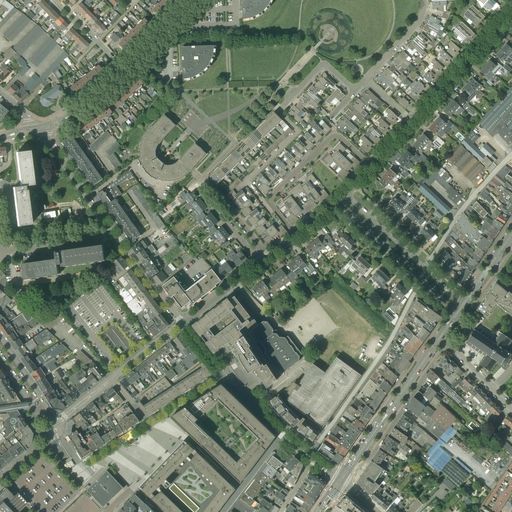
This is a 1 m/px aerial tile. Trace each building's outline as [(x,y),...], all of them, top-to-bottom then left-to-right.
[(37,5),(40,7),(35,12),(37,14),(42,9),(47,4),(42,0),(37,5)] [(91,0),(88,0),(88,1),(83,5),(81,3),(76,8),(80,12),(90,3),(92,1),(91,0)] [(154,0),(152,0),(150,2),(154,6),(155,5),(156,6),(155,7),(155,8),(153,10),(159,17),(162,14),(165,11),(167,8),(161,2),(159,4),(158,3),(157,4),(157,3),(154,0)] [(240,11),(239,12),(243,11),(243,12),(243,13),(243,22),(244,22),(254,20),(264,15),(270,7),(271,7),(273,0),(242,0),(242,6),(242,7),(241,7),(240,7),(241,7),(241,11),(240,11)] [(482,8),(483,7),(487,11),(487,10),(489,12),(491,9),(493,11),(498,5),(494,2),(492,0),(476,0),(477,0),(482,8)] [(447,6),(447,1),(432,1),(432,6),(432,10),(436,10),(436,11),(443,12),(443,6),(447,6)] [(92,5),(90,3),(80,12),(85,16),(90,12),(88,10),(92,5)] [(51,9),(47,4),(42,9),(46,13),(51,9)] [(481,20),(484,17),(472,6),(466,12),(467,13),(464,16),(468,20),(469,19),(475,24),(476,23),(476,24),(480,20),(481,20)] [(55,13),(51,9),(46,13),(46,14),(48,15),(45,18),(43,20),(46,23),(48,21),(55,13)] [(85,16),(89,21),(94,16),(97,13),(98,12),(97,10),(95,11),(92,14),(90,12),(85,16)] [(55,13),(48,21),(52,25),(55,22),(60,17),(55,13)] [(118,14),(110,23),(112,26),(121,17),(118,14)] [(142,33),(148,28),(151,25),(144,19),(142,21),(141,20),(140,21),(139,19),(137,16),(135,18),(131,14),(127,17),(129,19),(129,18),(132,21),(134,20),(137,23),(138,23),(137,24),(138,25),(136,27),(142,33)] [(94,16),(89,21),(93,25),(98,21),(94,16)] [(429,19),(426,23),(442,32),(443,28),(441,27),(441,26),(439,25),(441,21),(438,20),(431,16),(429,19)] [(55,22),(52,25),(56,29),(64,21),(60,17),(55,22)] [(98,21),(93,25),(97,30),(107,20),(105,18),(103,20),(101,18),(98,21)] [(109,23),(107,20),(97,30),(102,34),(107,29),(105,28),(108,25),(109,23)] [(54,31),(57,33),(61,29),(63,31),(68,26),(64,21),(56,29),(54,31)] [(425,27),(423,31),(430,34),(433,36),(434,33),(437,34),(436,35),(440,38),(442,36),(444,33),(442,32),(426,23),(424,27),(425,27)] [(474,34),(462,23),(456,29),(457,30),(454,33),(458,37),(459,36),(465,41),(466,40),(466,41),(470,37),(471,38),(474,34)] [(131,28),(128,25),(125,28),(128,31),(129,31),(130,31),(129,32),(130,33),(127,36),(133,42),(139,36),(142,33),(136,27),(133,30),(133,29),(131,30),(131,29),(131,28)] [(66,34),(64,37),(67,40),(68,41),(68,40),(71,37),(75,32),(71,28),(66,33),(66,34)] [(75,32),(71,37),(75,41),(80,36),(75,32)] [(120,33),(117,36),(120,38),(121,39),(122,39),(123,40),(119,44),(125,50),(133,42),(127,36),(124,39),(123,38),(123,36),(120,33)] [(412,40),(423,50),(426,47),(422,43),(424,40),(418,34),(416,37),(415,37),(412,40)] [(84,41),(80,36),(75,41),(77,43),(74,46),(74,47),(68,53),(71,55),(75,50),(84,41)] [(425,52),(423,50),(412,40),(409,44),(407,47),(412,52),(415,49),(422,56),(425,52)] [(84,41),(75,50),(78,52),(79,50),(82,47),(84,50),(89,45),(84,41)] [(450,47),(446,51),(454,59),(458,55),(457,54),(460,50),(451,41),(448,45),(450,47)] [(511,59),(511,58),(511,49),(506,45),(501,50),(511,59)] [(217,46),(182,47),(182,59),(183,63),(183,82),(184,82),(194,80),(204,75),(211,66),(215,57),(216,57),(217,46)] [(10,48),(3,55),(8,60),(12,56),(16,53),(17,51),(14,47),(11,49),(10,48)] [(442,56),(438,61),(446,68),(450,64),(448,63),(452,59),(443,50),(439,54),(442,56)] [(511,60),(511,59),(501,50),(496,56),(504,64),(506,62),(509,65),(511,61),(511,60)] [(415,69),(410,64),(411,64),(408,62),(411,59),(403,51),(400,54),(397,57),(408,67),(409,68),(412,71),(415,69)] [(394,61),(391,64),(393,65),(397,69),(399,71),(402,68),(404,70),(406,69),(408,67),(397,57),(394,61)] [(91,69),(90,69),(90,70),(91,71),(88,73),(94,80),(103,72),(98,65),(95,67),(95,66),(94,67),(92,65),(96,62),(94,59),(87,65),(90,69),(91,69)] [(443,68),(434,60),(431,63),(433,65),(432,67),(433,68),(431,70),(438,77),(441,73),(440,72),(443,68)] [(498,63),(495,66),(490,61),(485,66),(494,75),(498,71),(500,74),(501,72),(504,75),(507,72),(502,67),(500,66),(498,63)] [(0,83),(10,73),(12,71),(8,68),(4,64),(0,67),(0,69),(3,72),(0,74),(0,83)] [(511,70),(505,64),(502,67),(507,72),(508,73),(511,70)] [(489,80),(494,75),(485,66),(480,71),(487,77),(488,78),(489,79),(486,82),(491,87),(493,84),(491,82),(489,80)] [(384,71),(381,74),(392,84),(395,81),(393,79),(396,76),(393,73),(387,68),(385,71),(384,71)] [(438,77),(431,70),(429,69),(426,74),(423,71),(420,75),(429,83),(433,80),(434,81),(438,77)] [(84,87),(90,82),(94,80),(88,73),(84,76),(83,75),(83,73),(81,70),(77,72),(80,76),(82,76),(83,77),(79,80),(84,87)] [(317,85),(321,89),(327,83),(333,89),(337,85),(325,74),(321,77),(317,81),(319,82),(317,85)] [(378,77),(376,80),(382,86),(384,88),(387,85),(389,87),(390,86),(392,89),(394,86),(392,84),(381,74),(378,77)] [(75,95),(81,90),(84,87),(79,80),(75,83),(74,82),(74,81),(71,77),(68,80),(71,84),(72,84),(73,85),(69,88),(75,95)] [(135,92),(137,89),(138,90),(140,89),(139,87),(144,83),(138,77),(129,86),(135,92)] [(31,93),(40,84),(45,89),(49,85),(44,81),(43,82),(42,82),(38,78),(35,82),(33,84),(31,86),(29,88),(27,90),(20,97),(17,94),(13,98),(20,104),(29,96),(32,94),(31,93)] [(40,97),(39,101),(43,106),(42,108),(46,109),(47,107),(52,104),(53,100),(63,93),(63,92),(59,85),(56,85),(58,82),(55,78),(53,78),(49,81),(48,84),(52,89),(40,97)] [(415,80),(412,84),(421,92),(424,89),(426,90),(429,86),(422,79),(420,82),(419,81),(417,83),(415,80)] [(470,81),(468,83),(482,96),(484,94),(480,91),(483,87),(480,85),(480,84),(477,81),(476,82),(473,79),(471,82),(470,81)] [(466,86),(464,89),(467,92),(467,93),(470,96),(468,98),(471,100),(476,95),(480,99),(482,96),(468,83),(466,86)] [(11,96),(18,89),(13,84),(6,91),(11,96)] [(421,92),(412,84),(409,87),(411,89),(410,91),(411,92),(408,95),(415,101),(419,97),(418,96),(421,92)] [(321,89),(317,85),(314,88),(312,86),(309,90),(306,94),(318,105),(322,101),(315,95),(321,89)] [(127,100),(131,96),(132,97),(132,96),(134,95),(133,94),(135,92),(129,86),(126,88),(121,94),(127,100)] [(511,86),(491,110),(511,132),(511,86)] [(20,89),(19,90),(18,89),(11,96),(13,97),(13,98),(17,94),(20,97),(27,90),(24,87),(23,88),(22,87),(20,89)] [(327,100),(325,101),(329,105),(332,102),(335,105),(339,101),(339,102),(344,96),(341,93),(341,92),(337,88),(329,97),(328,99),(327,100)] [(140,89),(140,91),(141,92),(143,94),(140,97),(144,101),(149,97),(144,93),(140,89)] [(360,97),(362,98),(367,102),(370,99),(375,103),(378,99),(368,90),(365,93),(364,92),(360,97)] [(118,108),(122,105),(123,104),(127,100),(121,94),(115,100),(112,102),(118,108)] [(298,105),(303,109),(309,103),(315,108),(318,105),(306,94),(303,97),(303,96),(299,101),(301,102),(298,105)] [(414,103),(407,96),(404,99),(403,98),(402,99),(399,97),(396,101),(406,109),(409,105),(410,107),(414,103)] [(352,107),(364,118),(368,114),(361,108),(367,102),(362,98),(360,100),(358,99),(355,103),(352,107)] [(376,106),(379,108),(383,103),(381,101),(378,99),(375,103),(374,104),(376,106)] [(453,101),(448,106),(454,111),(459,115),(462,112),(463,110),(453,101)] [(0,104),(0,122),(2,120),(3,121),(5,118),(4,118),(9,112),(0,104)] [(297,115),(303,109),(298,105),(296,107),(294,106),(290,110),(291,110),(288,114),(298,123),(302,119),(297,115)] [(103,120),(108,116),(108,117),(111,116),(110,115),(113,113),(108,106),(98,113),(103,120)] [(448,106),(444,111),(449,116),(454,120),(456,118),(454,116),(453,117),(451,115),(454,111),(448,106)] [(345,117),(349,121),(355,116),(361,121),(364,118),(352,107),(349,110),(349,109),(345,113),(346,115),(345,117)] [(389,109),(386,112),(388,114),(386,116),(388,117),(385,120),(392,126),(396,122),(394,121),(398,117),(389,109)] [(511,132),(491,110),(479,123),(492,138),(497,133),(504,141),(509,146),(511,143),(511,132)] [(282,121),(274,112),(270,117),(278,125),(282,121)] [(98,113),(88,120),(93,127),(96,125),(103,120),(98,113)] [(172,122),(171,121),(169,119),(168,119),(168,118),(167,118),(164,115),(152,129),(152,128),(151,129),(148,133),(147,133),(147,134),(144,138),(144,139),(141,144),(141,147),(140,148),(140,151),(140,155),(141,158),(141,160),(141,163),(142,164),(143,167),(142,167),(144,169),(146,173),(148,171),(152,175),(150,177),(156,181),(157,179),(163,181),(168,182),(173,181),(174,181),(180,179),(185,177),(189,172),(190,173),(190,172),(191,172),(194,169),(194,168),(194,167),(195,166),(206,154),(203,151),(203,150),(201,152),(198,148),(199,147),(198,146),(198,147),(195,144),(183,157),(182,157),(178,161),(178,162),(175,164),(167,166),(164,165),(163,165),(164,165),(164,164),(163,163),(163,164),(158,160),(158,159),(158,158),(157,159),(156,155),(155,151),(157,147),(159,144),(159,145),(160,144),(163,140),(164,139),(163,139),(176,126),(172,123),(173,123),(172,122)] [(358,129),(355,127),(349,121),(345,117),(343,116),(340,119),(336,123),(338,125),(336,127),(340,131),(345,125),(352,131),(354,133),(358,129)] [(270,117),(265,121),(274,129),(278,125),(270,117)] [(389,126),(380,118),(377,121),(379,124),(378,125),(379,126),(377,129),(384,136),(387,132),(386,130),(389,126)] [(439,118),(434,123),(444,133),(448,129),(449,127),(445,124),(439,118)] [(83,134),(86,132),(90,129),(93,127),(88,120),(78,127),(83,134)] [(265,121),(261,125),(269,134),(274,129),(265,121)] [(310,125),(312,127),(316,131),(319,134),(322,131),(323,133),(324,135),(331,129),(324,123),(320,127),(316,123),(314,121),(310,125)] [(434,123),(429,129),(437,137),(439,135),(439,136),(441,138),(445,134),(444,133),(434,123)] [(261,125),(261,126),(259,127),(257,129),(265,138),(269,134),(261,125)] [(381,136),(372,127),(369,130),(371,133),(370,134),(371,135),(368,138),(376,145),(379,141),(378,139),(381,136)] [(257,129),(254,132),(253,134),(261,142),(265,138),(257,129)] [(322,137),(319,134),(316,131),(312,135),(308,131),(304,135),(308,139),(311,142),(313,140),(315,141),(314,141),(316,143),(322,137)] [(479,138),(472,131),(466,137),(473,144),(479,138)] [(83,137),(86,141),(92,136),(89,132),(88,133),(88,134),(86,136),(85,135),(85,136),(83,137)] [(253,134),(252,134),(248,138),(256,146),(261,142),(253,134)] [(423,135),(418,140),(429,150),(433,146),(431,143),(432,142),(423,135)] [(72,157),(82,150),(72,136),(62,143),(66,149),(65,149),(67,152),(68,151),(72,157)] [(373,145),(363,136),(360,139),(363,142),(361,143),(362,144),(360,147),(367,154),(370,150),(369,148),(373,145)] [(438,137),(435,140),(442,146),(444,143),(438,137)] [(248,138),(245,141),(244,142),(252,150),(256,146),(248,138)] [(314,145),(311,142),(308,139),(304,143),(300,139),(296,143),(302,150),(305,148),(306,149),(308,151),(314,145)] [(418,140),(413,146),(421,154),(424,151),(422,149),(425,146),(427,148),(429,150),(418,140)] [(435,140),(432,143),(439,149),(442,146),(435,140)] [(244,142),(240,146),(248,155),(252,150),(244,142)] [(294,158),(294,159),(297,162),(303,156),(302,154),(301,154),(300,153),(302,150),(296,143),(291,148),(295,152),(291,155),(294,158)] [(337,152),(335,155),(342,162),(346,157),(342,153),(346,149),(340,143),(334,149),(336,151),(337,152)] [(487,168),(492,163),(471,143),(466,148),(487,168)] [(480,150),(493,163),(496,161),(491,156),(494,153),(485,144),(480,150)] [(447,159),(452,164),(466,150),(460,145),(447,159)] [(248,155),(240,146),(235,151),(244,159),(248,155)] [(92,165),(82,150),(72,157),(77,163),(76,164),(77,166),(78,166),(83,172),(92,165)] [(18,227),(31,225),(27,190),(25,191),(25,187),(34,186),(30,151),(16,153),(20,187),(13,188),(18,227)] [(235,151),(231,155),(239,163),(244,159),(235,151)] [(294,158),(291,155),(288,151),(287,152),(286,153),(283,156),(287,160),(283,164),(286,167),(289,170),(295,164),(293,162),(292,161),(294,159),(294,158)] [(407,151),(402,156),(412,165),(413,165),(416,162),(416,163),(418,162),(419,163),(422,160),(419,157),(414,153),(411,155),(407,151)] [(459,170),(472,156),(466,151),(453,165),(459,170)] [(342,162),(335,155),(332,158),(331,156),(329,154),(323,160),(330,166),(334,162),(337,166),(342,162)] [(231,155),(230,156),(227,159),(235,167),(239,163),(231,155)] [(412,165),(402,156),(397,162),(404,167),(407,171),(410,169),(412,166),(412,165)] [(459,171),(465,176),(478,162),(472,156),(459,171)] [(350,161),(346,157),(342,162),(349,168),(351,166),(352,167),(354,169),(360,163),(354,157),(350,161)] [(227,159),(226,159),(222,163),(231,172),(235,167),(227,159)] [(278,175),(281,178),(287,172),(285,170),(285,171),(283,169),(286,167),(283,164),(279,160),(277,162),(275,164),(279,168),(275,172),(278,175)] [(342,162),(337,166),(341,170),(337,174),(344,180),(350,174),(348,172),(347,172),(346,171),(349,168),(342,162)] [(471,182),(484,168),(479,162),(466,177),(471,182)] [(222,163),(222,164),(218,168),(226,176),(231,172),(222,163)] [(86,178),(88,181),(89,180),(93,186),(103,179),(92,165),(83,172),(87,178),(86,178)] [(505,166),(501,170),(507,175),(511,170),(505,166)] [(218,168),(215,170),(214,172),(222,180),(226,176),(218,168)] [(278,175),(275,172),(271,168),(269,170),(267,172),(271,176),(267,180),(270,183),(269,183),(273,186),(279,180),(277,178),(277,179),(275,177),(278,175)] [(401,184),(397,181),(398,180),(395,177),(397,175),(396,175),(397,174),(394,171),(393,172),(390,169),(388,172),(387,171),(385,174),(392,180),(395,183),(399,186),(401,184)] [(501,170),(497,175),(503,180),(505,178),(511,182),(511,178),(507,175),(501,170)] [(124,181),(128,178),(132,176),(133,175),(130,171),(122,177),(124,181)] [(214,172),(209,176),(216,186),(222,180),(214,172)] [(435,172),(431,176),(435,180),(437,182),(442,178),(435,172)] [(305,185),(311,192),(316,188),(312,184),(317,181),(311,174),(305,179),(306,181),(307,181),(308,182),(305,185)] [(392,180),(385,174),(382,176),(383,177),(378,182),(385,188),(387,185),(388,185),(390,183),(392,185),(393,185),(397,189),(399,186),(395,183),(392,180)] [(511,187),(503,180),(497,175),(494,178),(503,186),(507,189),(507,190),(511,194),(511,187)] [(267,186),(269,183),(270,183),(267,180),(263,176),(260,179),(258,180),(262,184),(258,188),(264,194),(270,188),(269,187),(268,187),(267,186)] [(493,179),(489,183),(489,184),(496,191),(500,195),(505,200),(511,204),(511,197),(503,191),(504,189),(500,186),(501,186),(493,179)] [(122,194),(117,187),(114,183),(97,194),(105,206),(115,199),(122,194)] [(306,196),(311,192),(305,185),(302,187),(301,185),(300,183),(293,188),(298,195),(303,192),(306,196)] [(420,188),(418,190),(445,216),(451,210),(428,189),(425,186),(423,184),(422,185),(420,188)] [(451,186),(446,191),(451,195),(449,197),(452,199),(451,200),(456,204),(462,198),(451,186)] [(290,197),(287,199),(293,207),(297,203),(294,199),(298,195),(293,188),(286,194),(288,196),(288,195),(290,197)] [(311,192),(317,200),(320,197),(321,199),(320,199),(322,201),(329,196),(323,189),(319,193),(316,188),(311,192)] [(511,197),(511,194),(507,190),(504,189),(503,191),(511,197)] [(234,196),(237,194),(233,190),(232,191),(225,196),(228,201),(234,196)] [(242,205),(245,203),(241,198),(246,195),(242,190),(237,194),(234,196),(237,199),(235,200),(233,202),(238,208),(242,206),(242,205)] [(193,200),(198,197),(194,192),(189,195),(187,193),(182,197),(184,199),(185,199),(189,203),(193,200)] [(317,200),(311,192),(306,196),(309,200),(305,204),(310,210),(317,205),(315,203),(314,202),(317,200)] [(481,194),(479,196),(485,201),(486,200),(489,197),(483,192),(481,194)] [(404,193),(397,199),(395,197),(389,203),(394,208),(406,194),(404,193)] [(409,200),(406,198),(408,196),(406,194),(394,208),(399,212),(402,209),(405,211),(406,209),(409,206),(406,203),(409,200)] [(511,204),(505,200),(500,195),(498,197),(498,196),(496,198),(498,200),(499,200),(505,204),(504,205),(507,206),(506,206),(510,209),(510,210),(511,211),(511,204)] [(409,200),(406,203),(409,206),(416,199),(413,196),(409,200)] [(288,210),(293,207),(287,199),(284,201),(283,200),(283,199),(281,197),(275,203),(280,210),(285,206),(288,210)] [(112,215),(116,221),(126,214),(115,199),(105,206),(110,212),(109,213),(111,215),(112,215)] [(200,199),(195,203),(193,200),(189,203),(188,204),(190,207),(191,206),(195,210),(203,204),(200,199)] [(249,199),(245,203),(242,205),(242,206),(244,208),(242,209),(240,211),(245,217),(249,215),(249,214),(252,212),(249,208),(253,204),(249,199)] [(406,215),(411,220),(424,207),(422,205),(415,212),(412,209),(419,202),(416,199),(409,206),(406,209),(409,212),(406,215)] [(494,219),(492,221),(488,219),(485,216),(487,214),(476,202),(471,207),(475,210),(486,221),(492,227),(499,231),(503,225),(494,219),(493,218),(494,219)] [(293,207),(299,214),(301,212),(303,213),(302,214),(304,216),(310,210),(305,204),(301,207),(297,203),(293,207)] [(204,214),(202,212),(207,208),(203,204),(195,210),(198,215),(197,216),(199,218),(204,214)] [(503,206),(500,210),(509,216),(511,212),(511,211),(510,210),(510,209),(506,206),(507,206),(504,205),(503,206)] [(293,207),(288,210),(291,214),(287,218),(292,225),(299,220),(297,218),(296,216),(299,214),(293,207)] [(424,207),(411,220),(416,224),(417,223),(420,226),(425,221),(422,218),(425,215),(422,212),(426,209),(424,207)] [(249,214),(249,215),(251,217),(250,219),(249,218),(247,220),(253,226),(256,224),(256,223),(259,221),(256,217),(260,213),(258,210),(256,208),(252,212),(249,214)] [(495,214),(493,218),(494,219),(503,225),(504,224),(505,224),(506,223),(505,222),(506,220),(506,219),(500,215),(501,214),(500,214),(501,212),(496,209),(493,213),(495,214)] [(215,218),(211,213),(206,217),(204,214),(199,218),(201,221),(202,220),(206,225),(215,218)] [(477,248),(485,253),(491,243),(480,235),(477,233),(479,231),(469,219),(464,214),(463,213),(456,223),(455,225),(468,239),(471,242),(477,248)] [(122,229),(126,235),(136,228),(126,214),(116,221),(120,227),(119,227),(121,230),(122,229)] [(264,217),(259,221),(256,223),(256,224),(258,226),(257,228),(256,227),(254,229),(260,236),(264,232),(265,231),(266,230),(263,226),(267,222),(264,217)] [(215,218),(206,225),(210,229),(209,230),(211,232),(216,228),(214,226),(218,222),(215,218)] [(486,221),(481,227),(485,229),(480,235),(491,243),(499,231),(492,227),(486,221)] [(269,228),(275,236),(278,233),(279,235),(280,237),(287,232),(282,225),(277,229),(274,224),(269,228)] [(432,232),(435,230),(439,226),(437,224),(433,228),(432,229),(424,237),(429,241),(435,235),(432,232)] [(452,230),(458,238),(464,243),(468,239),(455,225),(452,230)] [(430,227),(428,228),(426,226),(420,232),(424,237),(432,229),(430,227)] [(218,238),(226,232),(222,227),(218,231),(216,228),(211,232),(213,235),(215,233),(218,238)] [(130,241),(129,242),(131,244),(136,241),(136,240),(141,236),(136,228),(126,235),(130,241)] [(269,228),(266,230),(265,231),(264,232),(268,236),(263,240),(268,246),(275,241),(274,239),(273,239),(272,238),(275,236),(269,228)] [(344,245),(350,238),(345,234),(344,235),(339,230),(333,236),(338,241),(339,240),(344,245)] [(452,230),(449,235),(449,236),(454,242),(458,238),(452,230)] [(227,243),(225,240),(230,237),(226,232),(218,238),(222,243),(220,244),(222,247),(224,245),(227,243)] [(328,234),(326,236),(330,241),(329,242),(333,245),(334,243),(331,240),(332,239),(328,234)] [(312,243),(317,249),(319,252),(322,249),(327,250),(332,246),(333,245),(329,242),(330,241),(326,236),(323,239),(324,240),(321,242),(318,238),(312,243)] [(466,264),(474,269),(478,263),(471,258),(460,247),(454,242),(449,236),(444,242),(448,246),(453,251),(458,257),(466,264)] [(352,247),(355,243),(350,238),(344,245),(343,246),(339,250),(338,251),(338,252),(340,254),(341,254),(344,251),(349,256),(351,253),(355,250),(352,247)] [(137,255),(144,250),(140,245),(143,242),(142,241),(133,248),(132,248),(137,255)] [(481,258),(485,253),(477,248),(471,242),(469,245),(475,251),(474,253),(481,258)] [(307,247),(307,248),(304,251),(306,253),(310,257),(311,258),(314,260),(318,257),(317,253),(319,252),(317,249),(312,243),(307,247)] [(471,258),(478,263),(481,258),(474,253),(473,253),(464,243),(460,247),(471,258)] [(151,255),(153,254),(156,251),(152,245),(144,250),(137,255),(142,262),(151,255)] [(144,265),(155,257),(167,248),(165,245),(156,251),(153,254),(151,255),(142,262),(144,265)] [(24,279),(59,274),(58,265),(61,265),(62,267),(105,261),(103,247),(55,253),(56,260),(22,265),(24,279)] [(247,259),(241,251),(236,255),(242,263),(247,259)] [(445,251),(440,256),(445,261),(447,259),(449,262),(452,259),(454,261),(458,257),(453,251),(450,254),(449,253),(448,254),(445,251)] [(236,255),(231,258),(230,257),(227,258),(231,263),(234,262),(237,266),(242,263),(236,255)] [(116,268),(125,261),(121,256),(112,263),(112,264),(110,265),(112,268),(114,266),(116,268)] [(293,260),(299,267),(304,263),(299,256),(293,260)] [(356,271),(365,261),(360,256),(355,262),(352,259),(348,263),(356,271)] [(147,269),(158,260),(155,257),(144,265),(147,269)] [(454,261),(458,266),(459,264),(462,266),(462,267),(463,267),(471,273),(474,269),(466,264),(458,257),(454,261)] [(225,260),(226,262),(222,266),(228,274),(232,270),(229,265),(231,263),(227,258),(225,260)] [(147,269),(150,273),(161,264),(158,260),(147,269)] [(298,278),(297,276),(302,272),(299,267),(293,260),(288,265),(293,271),(289,273),(295,280),(298,278)] [(118,275),(129,266),(125,261),(116,268),(118,270),(115,273),(116,274),(117,273),(118,275)] [(366,272),(365,272),(371,266),(365,261),(356,271),(362,276),(366,272)] [(316,270),(309,262),(305,265),(311,273),(316,270)] [(161,264),(150,273),(152,277),(160,271),(163,268),(161,264)] [(173,272),(167,266),(162,271),(153,278),(159,285),(168,278),(167,278),(173,272)] [(228,274),(222,266),(217,270),(216,268),(213,270),(217,275),(220,273),(223,277),(228,274)] [(457,283),(463,287),(472,273),(471,273),(463,267),(460,271),(463,273),(460,278),(454,271),(453,270),(449,273),(457,283)] [(222,282),(219,278),(212,269),(206,274),(206,275),(185,291),(174,277),(162,286),(171,298),(173,297),(180,306),(179,306),(182,310),(186,307),(185,306),(191,302),(193,305),(199,300),(199,299),(201,298),(202,299),(209,293),(208,292),(212,289),(213,290),(217,287),(216,286),(222,282)] [(282,269),(276,274),(285,285),(290,281),(292,283),(295,280),(289,273),(286,276),(282,269)] [(377,271),(378,271),(373,276),(371,279),(376,283),(381,288),(378,291),(382,294),(387,288),(384,285),(390,280),(379,269),(377,271)] [(126,304),(146,290),(132,270),(113,284),(112,284),(126,304)] [(285,286),(285,285),(276,274),(270,278),(275,284),(272,287),(273,288),(277,293),(280,290),(279,289),(284,285),(285,286)] [(484,300),(477,310),(480,312),(486,317),(489,313),(490,311),(496,304),(511,316),(511,289),(509,287),(508,287),(499,280),(494,286),(493,286),(494,287),(490,291),(485,298),(487,299),(485,301),(484,300)] [(263,281),(257,286),(268,300),(271,298),(267,294),(270,291),(268,288),(263,281)] [(397,295),(403,288),(398,283),(392,290),(397,295)] [(266,301),(268,300),(257,286),(252,289),(257,296),(258,296),(259,299),(262,296),(266,301)] [(401,303),(399,301),(408,293),(403,288),(397,295),(394,297),(391,301),(393,303),(392,303),(397,307),(401,303)] [(126,305),(135,316),(154,301),(146,290),(126,304),(127,305),(126,305)] [(0,311),(5,307),(11,301),(6,296),(4,299),(0,302),(0,311)] [(259,325),(254,319),(253,320),(236,298),(235,296),(229,301),(228,299),(223,303),(224,305),(216,311),(215,309),(205,316),(207,318),(199,324),(198,322),(193,326),(200,336),(203,334),(209,341),(206,344),(214,353),(219,350),(218,348),(225,342),(227,344),(229,342),(233,345),(235,347),(237,349),(238,352),(240,357),(241,360),(242,362),(243,364),(246,369),(247,371),(249,373),(252,371),(258,380),(260,379),(261,379),(262,380),(263,381),(264,382),(267,388),(277,380),(274,376),(280,373),(281,373),(281,372),(284,373),(288,370),(287,370),(290,368),(293,366),(293,365),(293,366),(293,365),(295,364),(299,361),(300,357),(299,356),(302,354),(288,336),(285,338),(280,337),(280,338),(277,334),(278,330),(273,330),(267,322),(263,321),(259,325)] [(440,316),(430,308),(417,298),(411,310),(417,315),(420,317),(422,319),(426,322),(433,328),(436,325),(434,324),(440,316)] [(169,325),(160,314),(162,312),(154,301),(135,316),(153,338),(169,325)] [(5,320),(12,316),(9,311),(5,307),(0,311),(0,320),(3,317),(5,320)] [(411,310),(408,315),(412,319),(419,324),(430,333),(433,328),(426,322),(422,319),(420,321),(418,319),(420,317),(417,315),(411,310)] [(0,329),(2,333),(29,315),(25,311),(15,318),(8,323),(0,328),(0,329)] [(53,316),(59,322),(64,317),(59,311),(53,316)] [(386,312),(382,316),(390,323),(394,320),(386,312)] [(0,328),(8,323),(15,318),(13,315),(12,316),(5,320),(3,317),(0,320),(0,328)] [(32,319),(29,315),(2,333),(5,337),(33,319),(32,319)] [(276,315),(273,318),(278,323),(281,320),(276,315)] [(408,315),(403,324),(405,326),(406,327),(409,322),(416,327),(412,332),(416,336),(415,336),(423,342),(430,333),(419,324),(412,319),(408,315)] [(59,322),(53,316),(50,318),(56,324),(59,322)] [(50,318),(48,320),(53,327),(56,324),(50,318)] [(17,339),(18,338),(37,325),(33,319),(5,337),(10,344),(17,339)] [(53,327),(48,320),(45,323),(51,329),(53,327)] [(42,326),(45,329),(48,331),(51,329),(45,323),(42,326)] [(403,324),(401,329),(397,337),(398,337),(400,339),(402,336),(419,348),(420,345),(423,342),(415,336),(416,336),(412,332),(406,327),(405,326),(403,324)] [(497,364),(502,368),(503,367),(504,367),(503,365),(507,364),(508,365),(508,364),(507,363),(510,359),(511,360),(511,359),(510,359),(511,355),(511,354),(511,353),(507,350),(507,349),(507,348),(508,346),(509,347),(509,346),(510,344),(511,344),(511,343),(511,341),(511,340),(500,332),(495,340),(476,327),(475,330),(474,329),(473,330),(474,330),(472,333),(472,332),(471,332),(468,337),(469,337),(467,340),(466,340),(467,341),(465,344),(466,343),(467,344),(466,345),(467,346),(467,345),(471,347),(470,348),(471,348),(474,350),(475,350),(477,352),(478,353),(478,352),(481,354),(481,355),(482,354),(484,355),(484,356),(484,357),(484,358),(483,357),(480,361),(481,362),(480,364),(479,363),(478,364),(479,364),(486,369),(486,371),(487,372),(489,371),(491,373),(491,372),(491,373),(492,372),(491,372),(493,369),(493,370),(494,369),(493,369),(495,367),(495,366),(496,365),(497,364)] [(31,351),(44,342),(53,336),(48,332),(48,331),(45,329),(28,341),(14,350),(20,359),(31,351)] [(189,346),(180,335),(170,342),(179,353),(189,346)] [(394,341),(395,342),(414,355),(419,348),(402,336),(400,339),(398,337),(394,341)] [(10,344),(14,350),(28,341),(26,338),(21,341),(21,342),(20,343),(17,339),(10,344)] [(163,348),(168,354),(172,351),(176,356),(179,353),(170,342),(163,348)] [(409,362),(414,355),(395,342),(391,349),(401,355),(400,356),(409,362)] [(31,361),(24,365),(30,374),(53,358),(55,357),(60,353),(67,349),(62,344),(59,346),(57,343),(34,359),(31,361)] [(179,353),(176,356),(172,359),(169,361),(169,362),(171,364),(173,367),(194,351),(190,345),(189,346),(179,353)] [(168,354),(163,348),(158,352),(163,358),(165,356),(169,361),(172,359),(168,354)] [(391,349),(389,352),(395,357),(400,360),(398,362),(407,368),(411,363),(409,362),(400,356),(401,355),(391,349)] [(33,354),(31,351),(20,359),(24,365),(31,361),(34,359),(33,357),(32,355),(33,354)] [(194,365),(201,360),(194,351),(173,367),(172,368),(179,377),(194,365)] [(76,357),(83,363),(86,365),(86,366),(90,361),(80,352),(76,357)] [(163,366),(161,363),(164,361),(163,358),(158,352),(152,357),(164,371),(166,370),(163,366)] [(444,358),(444,359),(443,360),(443,361),(441,361),(438,364),(438,365),(440,368),(441,368),(444,371),(446,373),(445,374),(449,378),(452,374),(451,372),(452,371),(454,370),(454,369),(458,371),(459,372),(456,374),(459,378),(464,373),(447,356),(446,357),(445,357),(444,358)] [(152,357),(146,361),(152,368),(153,370),(156,367),(162,375),(165,373),(164,371),(152,357)] [(313,364),(313,365),(309,370),(307,373),(299,383),(295,381),(293,382),(294,383),(283,391),(288,398),(286,401),(323,428),(361,375),(337,357),(325,373),(313,364)] [(400,360),(395,357),(389,365),(387,368),(393,373),(395,371),(400,375),(403,371),(405,372),(407,368),(398,362),(400,360)] [(53,358),(30,374),(35,381),(47,374),(57,368),(56,367),(55,365),(55,366),(54,364),(54,363),(56,362),(55,360),(53,358)] [(87,367),(99,381),(104,377),(94,364),(91,361),(91,360),(90,361),(86,366),(87,367)] [(146,361),(141,365),(147,374),(149,375),(150,378),(154,382),(156,379),(153,375),(153,376),(150,372),(149,370),(152,368),(146,361)] [(204,380),(212,374),(203,362),(196,368),(204,380)] [(79,369),(92,387),(97,382),(91,375),(89,377),(88,376),(86,377),(85,376),(86,375),(83,372),(82,370),(81,368),(82,369),(86,365),(83,363),(77,367),(79,369)] [(379,367),(394,382),(398,377),(393,373),(387,368),(382,363),(379,367)] [(142,378),(145,375),(147,374),(141,365),(135,370),(141,377),(142,378)] [(394,382),(379,367),(375,372),(391,386),(394,382)] [(165,373),(169,378),(171,380),(177,376),(178,377),(179,377),(172,368),(165,373)] [(196,368),(188,374),(196,385),(204,380),(196,368)] [(86,391),(92,387),(79,369),(73,374),(86,391)] [(54,384),(57,381),(60,379),(63,377),(59,370),(54,373),(57,377),(53,379),(53,382),(54,384)] [(138,379),(141,377),(135,370),(130,374),(138,384),(141,389),(144,387),(140,382),(138,379)] [(370,379),(386,394),(391,386),(375,372),(370,379)] [(431,373),(430,373),(428,375),(429,376),(427,378),(436,385),(436,384),(447,394),(447,395),(449,397),(450,396),(461,407),(465,402),(455,392),(452,390),(450,387),(433,372),(431,373)] [(35,381),(42,392),(53,385),(54,384),(53,382),(52,383),(47,374),(35,381)] [(81,395),(86,391),(73,374),(68,378),(73,385),(81,395)] [(125,378),(131,385),(133,383),(135,386),(138,384),(130,374),(125,378)] [(188,374),(181,379),(188,390),(196,385),(188,374)] [(466,385),(462,389),(465,392),(467,393),(468,392),(474,386),(472,384),(473,383),(467,376),(462,381),(466,385)] [(165,377),(159,382),(172,401),(180,395),(173,385),(172,386),(165,377)] [(120,382),(128,392),(131,390),(128,387),(131,385),(125,378),(120,382)] [(181,379),(173,385),(180,395),(188,390),(181,379)] [(370,379),(364,387),(382,400),(386,394),(370,379)] [(159,382),(151,388),(163,406),(172,401),(159,382)] [(0,397),(12,389),(8,383),(0,388),(0,397)] [(68,389),(64,384),(61,386),(65,391),(67,393),(73,401),(79,397),(81,395),(73,385),(70,388),(73,390),(71,392),(68,389)] [(55,388),(53,385),(42,392),(45,397),(56,390),(55,388)] [(477,386),(476,387),(474,386),(468,392),(471,395),(466,400),(468,402),(472,398),(481,390),(477,386)] [(223,387),(209,396),(218,404),(220,402),(262,442),(259,445),(266,452),(277,439),(223,387)] [(360,393),(378,406),(382,400),(364,387),(360,393)] [(441,395),(437,392),(437,393),(430,387),(426,392),(433,398),(438,403),(441,400),(439,398),(441,395)] [(107,405),(111,403),(114,400),(117,403),(118,402),(120,405),(124,402),(117,394),(113,388),(101,398),(107,405)] [(151,388),(144,394),(155,411),(163,406),(151,388)] [(0,405),(19,403),(20,401),(15,394),(12,389),(0,397),(0,405)] [(57,390),(56,390),(45,397),(48,402),(59,395),(58,393),(59,393),(57,390)] [(486,395),(481,390),(472,398),(475,401),(474,403),(475,404),(477,402),(478,403),(486,395)] [(73,401),(67,393),(64,394),(61,391),(59,393),(58,393),(59,395),(67,406),(73,401)] [(426,392),(423,395),(418,391),(415,394),(420,398),(427,405),(430,402),(432,403),(430,401),(433,398),(426,392)] [(356,398),(375,412),(378,406),(360,393),(356,398)] [(138,404),(147,416),(155,411),(144,394),(139,398),(142,401),(138,404)] [(446,430),(450,426),(435,412),(427,405),(420,398),(415,394),(410,401),(446,430)] [(52,408),(61,410),(62,410),(67,406),(59,395),(48,402),(52,408)] [(270,401),(279,413),(294,428),(297,430),(313,441),(318,434),(314,431),(317,427),(284,403),(278,395),(270,401)] [(490,399),(486,395),(478,403),(477,402),(475,404),(474,406),(475,408),(477,406),(480,409),(490,399)] [(209,396),(188,410),(199,422),(218,404),(209,396)] [(107,405),(101,398),(94,403),(102,413),(102,414),(103,415),(104,416),(107,413),(105,411),(103,409),(108,406),(107,405)] [(369,420),(375,412),(356,398),(350,406),(369,420)] [(480,409),(485,414),(489,410),(495,404),(490,399),(480,409)] [(439,439),(446,430),(410,401),(405,407),(427,424),(424,427),(439,439)] [(103,415),(102,414),(102,413),(94,403),(93,402),(86,408),(92,414),(96,411),(101,417),(103,415)] [(140,421),(138,419),(126,404),(112,414),(112,415),(123,432),(140,421)] [(487,415),(483,419),(485,421),(498,408),(495,404),(489,410),(491,411),(487,415)] [(440,405),(435,412),(450,426),(456,419),(453,417),(440,405)] [(346,411),(353,416),(356,419),(365,425),(369,420),(350,406),(346,411)] [(92,414),(86,408),(80,413),(90,426),(97,421),(92,416),(92,414)] [(498,408),(485,421),(487,423),(489,424),(491,426),(494,422),(492,421),(491,420),(493,418),(492,418),(494,415),(496,417),(502,411),(498,408)] [(26,425),(23,418),(19,412),(15,410),(6,412),(8,416),(2,422),(3,428),(0,429),(0,434),(4,439),(6,442),(8,440),(13,436),(26,425)] [(188,412),(174,420),(204,449),(213,440),(197,426),(200,422),(199,422),(188,410),(187,411),(188,412)] [(0,442),(4,439),(0,434),(0,429),(3,428),(2,422),(8,416),(6,412),(6,411),(0,412),(0,442)] [(90,426),(80,413),(72,419),(80,429),(82,432),(83,431),(88,428),(90,426)] [(123,432),(112,415),(106,419),(107,420),(110,424),(111,427),(117,436),(123,432)] [(423,430),(416,426),(417,425),(403,415),(399,420),(420,436),(432,446),(436,442),(423,430)] [(503,422),(508,425),(508,426),(511,420),(511,419),(507,416),(503,422)] [(340,419),(348,425),(348,427),(350,428),(347,432),(355,439),(361,431),(352,425),(342,417),(340,419)] [(80,429),(72,419),(67,423),(66,431),(68,435),(73,432),(73,433),(77,430),(80,429)] [(352,425),(361,431),(365,425),(356,419),(352,425)] [(395,425),(410,435),(415,439),(416,438),(416,437),(417,437),(419,438),(420,436),(399,420),(395,425)] [(458,421),(452,428),(456,431),(462,425),(459,422),(458,421)] [(30,431),(26,425),(13,436),(16,439),(21,434),(27,431),(29,432),(30,431)] [(336,425),(334,429),(338,432),(339,431),(345,435),(343,438),(352,445),(355,439),(347,432),(336,425)] [(111,427),(105,431),(111,440),(117,436),(111,427)] [(95,428),(88,432),(98,448),(105,444),(99,435),(98,433),(95,429),(95,428)] [(394,428),(389,434),(404,444),(405,442),(409,444),(410,442),(407,439),(408,437),(394,428)] [(343,438),(341,437),(339,440),(337,439),(335,437),(338,432),(334,429),(331,432),(331,433),(330,434),(330,433),(328,436),(348,450),(352,445),(343,438)] [(71,440),(80,434),(77,430),(73,433),(73,432),(68,435),(71,440)] [(16,439),(24,450),(30,445),(32,434),(30,431),(29,432),(27,431),(21,434),(16,439)] [(93,452),(98,448),(88,432),(84,434),(83,431),(82,432),(80,433),(93,452)] [(111,440),(105,431),(99,435),(105,444),(111,440)] [(71,440),(72,440),(83,458),(92,452),(93,452),(80,433),(80,434),(71,440)] [(24,450),(16,439),(13,436),(8,440),(19,454),(24,450)] [(331,449),(343,457),(348,450),(328,436),(326,440),(334,445),(331,449)] [(388,436),(384,442),(392,447),(395,449),(399,444),(388,436)] [(8,440),(6,442),(2,445),(3,445),(2,445),(13,459),(19,454),(8,440)] [(213,440),(204,449),(241,484),(266,452),(259,445),(239,466),(213,440)] [(384,442),(380,447),(380,448),(394,457),(396,454),(390,450),(392,447),(384,442)] [(323,443),(318,451),(331,461),(333,459),(339,464),(343,457),(331,449),(326,445),(323,443)] [(149,482),(141,490),(151,500),(196,453),(186,444),(149,482)] [(405,456),(410,449),(404,444),(399,452),(405,456)] [(417,455),(421,449),(415,444),(411,450),(417,455)] [(0,455),(7,464),(13,459),(2,445),(0,447),(0,455)] [(387,454),(379,449),(375,455),(385,462),(387,463),(390,457),(386,454),(387,454)] [(488,451),(483,457),(487,460),(492,454),(488,451)] [(274,452),(266,462),(267,464),(280,473),(286,466),(284,464),(285,463),(283,462),(284,460),(274,452)] [(485,460),(476,452),(472,457),(481,465),(485,460)] [(299,461),(291,453),(285,461),(288,464),(286,466),(280,473),(279,473),(280,474),(282,476),(280,479),(282,481),(299,461)] [(198,454),(192,464),(221,493),(206,511),(180,511),(162,494),(158,496),(153,502),(163,511),(221,511),(237,492),(198,454)] [(385,462),(375,455),(371,460),(371,461),(381,468),(385,462)] [(293,486),(295,483),(298,478),(303,466),(303,465),(303,464),(299,461),(282,481),(286,485),(289,482),(293,486)] [(389,473),(381,468),(371,461),(359,479),(359,480),(357,483),(362,486),(361,486),(365,489),(368,492),(371,495),(389,473)] [(274,482),(277,478),(280,474),(279,473),(280,473),(267,464),(261,472),(274,482)] [(411,470),(406,466),(403,469),(408,474),(411,470)] [(123,488),(107,471),(87,490),(103,507),(123,488)] [(304,480),(304,481),(299,489),(315,500),(325,485),(325,481),(310,471),(308,475),(304,480)] [(284,499),(286,497),(280,493),(282,490),(283,489),(274,482),(261,472),(258,476),(280,493),(278,495),(284,499)] [(255,480),(270,492),(276,497),(282,501),(284,499),(278,495),(280,493),(258,476),(255,480)] [(449,489),(453,484),(446,478),(442,483),(449,489)] [(276,511),(279,509),(274,505),(273,506),(259,495),(261,492),(267,496),(270,492),(255,480),(245,493),(262,506),(268,511),(269,511),(276,511)] [(382,484),(371,497),(372,498),(372,499),(374,501),(375,500),(375,501),(382,492),(381,491),(382,489),(381,488),(384,486),(382,484)] [(511,492),(511,486),(507,484),(506,486),(504,484),(503,486),(511,493),(511,492)] [(18,511),(28,503),(23,498),(18,492),(14,495),(12,492),(7,486),(0,491),(0,511),(18,511)] [(503,490),(502,492),(509,497),(511,493),(503,486),(503,487),(502,486),(501,488),(503,490)] [(381,505),(388,497),(389,495),(387,493),(389,490),(386,488),(382,492),(375,501),(378,503),(378,504),(379,505),(380,505),(381,505)] [(315,500),(299,489),(295,496),(304,502),(311,507),(316,501),(315,500)] [(497,495),(506,501),(509,497),(502,492),(499,490),(498,492),(498,493),(497,495)] [(388,497),(381,505),(382,507),(382,508),(383,509),(384,509),(385,509),(392,501),(393,501),(397,496),(394,494),(392,492),(389,495),(388,497)] [(242,496),(253,504),(251,506),(255,509),(258,506),(260,508),(262,506),(245,493),(242,496)] [(145,504),(145,503),(136,495),(130,501),(129,501),(137,509),(139,511),(145,504)] [(506,501),(497,495),(496,497),(498,498),(496,500),(504,505),(506,501)] [(254,511),(255,509),(251,506),(253,504),(242,496),(239,500),(254,511)] [(294,497),(292,499),(301,505),(304,502),(295,496),(294,497)] [(365,511),(361,508),(351,500),(348,497),(347,496),(346,496),(343,497),(342,498),(343,498),(342,498),(337,504),(338,504),(337,506),(336,506),(345,511),(365,511)] [(276,497),(275,499),(274,500),(275,503),(280,507),(284,502),(282,501),(276,497)] [(385,511),(386,511),(394,511),(397,510),(401,504),(402,503),(400,501),(400,500),(397,497),(385,511)] [(298,510),(301,505),(292,499),(292,500),(290,504),(298,510)] [(417,499),(416,502),(408,510),(406,509),(403,511),(415,511),(423,504),(417,499)] [(248,511),(253,511),(254,511),(239,500),(237,504),(248,511)] [(501,509),(504,505),(496,500),(495,502),(493,501),(492,503),(501,509)] [(137,509),(129,501),(125,506),(128,509),(130,511),(129,511),(132,511),(134,511),(137,509)] [(301,505),(308,511),(311,507),(304,502),(301,505)] [(148,504),(147,503),(146,503),(146,504),(145,504),(139,511),(140,511),(148,511),(151,509),(151,508),(151,507),(150,506),(149,506),(149,507),(148,506),(148,505),(148,504)] [(490,505),(492,506),(491,509),(496,511),(499,511),(501,509),(492,503),(490,505)]
